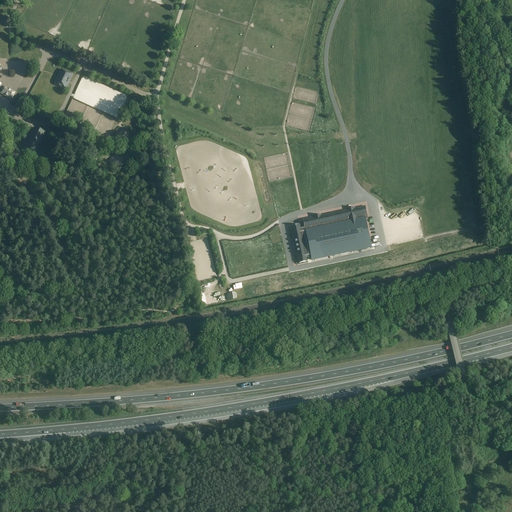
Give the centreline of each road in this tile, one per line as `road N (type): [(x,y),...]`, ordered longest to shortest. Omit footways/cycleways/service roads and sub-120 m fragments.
road 1 (motorway): [(511,333),(262,385),(0,406)]
road 2 (motorway): [(64,428),(253,403),(511,347)]
road 3 (track): [(184,0),(156,98),(187,224),(216,231),(225,269),(203,298)]
road 4 (track): [(203,298),(198,313),(492,245)]
road 5 (track): [(0,306),(115,264),(63,171),(5,150),(0,137)]
road 6 (unclassified): [(511,400),(473,400),(450,321),(466,291),(511,285)]
road 7 (track): [(345,135),(236,129),(156,98)]
road 8 (track): [(342,0),(326,61),(350,176)]
road 9 (track): [(5,150),(57,228),(70,284)]
road 10 (track): [(44,50),(156,98)]
